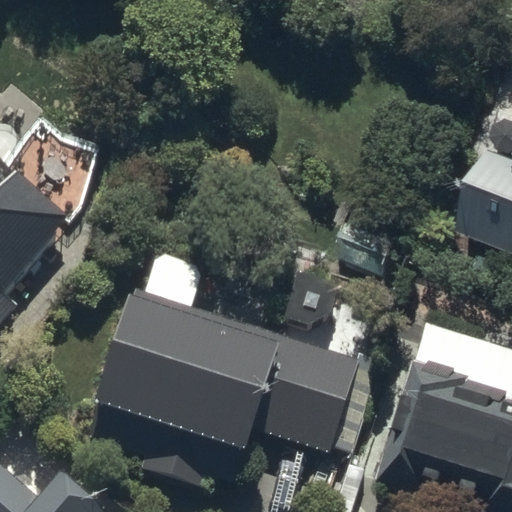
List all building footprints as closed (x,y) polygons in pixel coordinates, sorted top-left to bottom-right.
[(511,171),(491,164),(462,245),(511,263),(511,171)] [(0,341),(18,321),(7,312),(74,236),(0,170),(0,341)] [(101,408),(87,446),(145,467),(138,484),(196,505),(201,491),(231,502),(240,478),(247,481),(259,448),(328,473),(362,380),(192,318),(205,283),(158,266),(143,307),(114,297),(76,399),(101,408)] [(511,511),(511,357),(431,334),(383,497),(433,511),(511,511)] [(42,511),(41,511),(0,476),(0,511),(76,511),(57,495),(42,511)]
